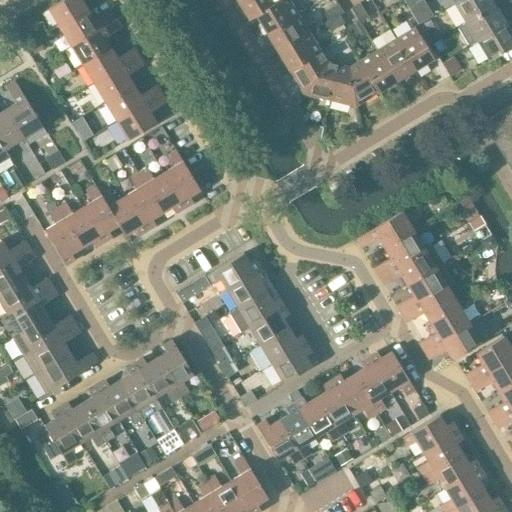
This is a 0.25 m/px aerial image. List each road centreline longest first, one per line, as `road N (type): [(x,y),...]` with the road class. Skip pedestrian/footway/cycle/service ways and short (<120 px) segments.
road 1 (residential): [(251,206),(511,69)]
road 2 (residential): [(251,206),(124,0)]
road 3 (residential): [(511,478),(459,391),(428,376),(395,329)]
road 4 (residential): [(251,206),(146,265),(180,321)]
road 5 (residential): [(112,363),(27,222)]
road 6 (residential): [(395,329),(352,263),(282,253)]
road 7 (residential): [(330,364),(287,292),(282,253)]
